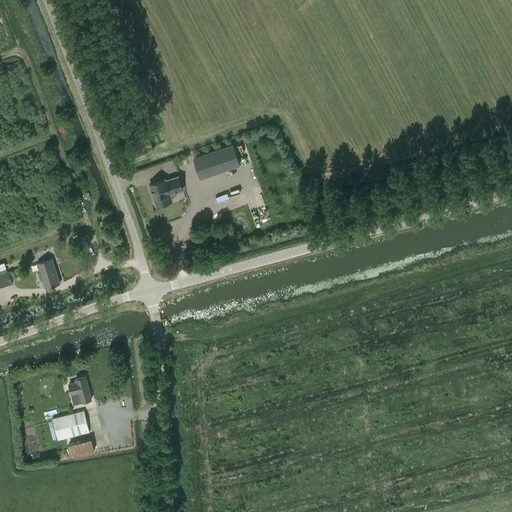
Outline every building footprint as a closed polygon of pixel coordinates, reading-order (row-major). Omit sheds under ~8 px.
[(234,145),(195,158),(202,178),(241,165),(234,145)] [(165,179),(148,184),(156,207),(174,201),(172,194),(184,190),(179,175),(166,180),(165,179)] [(80,234),(90,253),(99,248),(89,229),(80,234)] [(169,253),(179,249),(171,229),(161,233),(169,253)] [(52,259),(39,263),(41,271),(38,272),(40,280),(44,280),(46,288),(59,284),(52,259)] [(0,287),(13,284),(9,271),(8,272),(6,268),(0,270),(0,287)] [(76,379),(77,382),(69,384),(72,394),(79,392),(82,402),(91,400),(85,377),(76,379)] [(53,418),(58,439),(89,431),(84,411),(53,418)] [(71,443),(74,456),(98,449),(94,437),(71,443)]
